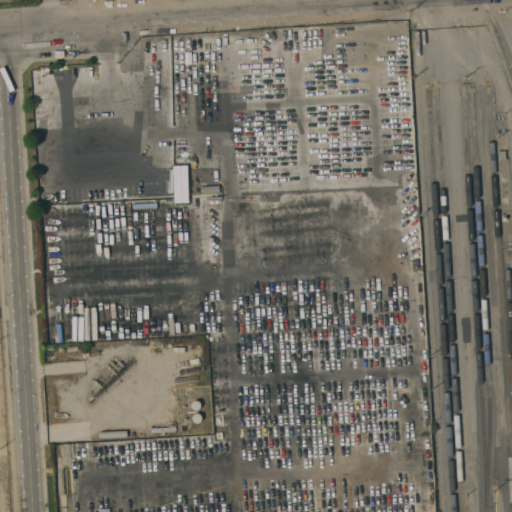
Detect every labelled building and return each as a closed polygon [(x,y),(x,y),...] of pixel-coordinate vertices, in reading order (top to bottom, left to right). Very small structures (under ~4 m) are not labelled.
[(173,203),(187,202),(186,165),(172,166),(173,203)] [(231,196),(231,201),(230,201),(230,210),(224,210),(224,202),(222,202),(221,197),(231,196)] [(217,264),(209,264),(208,237),(216,237),(217,264)] [(411,392),(424,391),(424,416),(411,416),(411,392)] [(191,404),(192,402),(193,401),(195,400),(197,400),(198,401),(200,402),(201,405),(200,406),(200,408),(198,409),(196,410),(194,410),(193,409),(191,407),(191,404)] [(192,415),(194,414),(196,413),(198,413),(199,414),(201,415),(201,417),(201,419),(200,421),(199,422),(197,423),(195,422),(194,421),(192,420),(192,419),(191,417),(192,415)]
